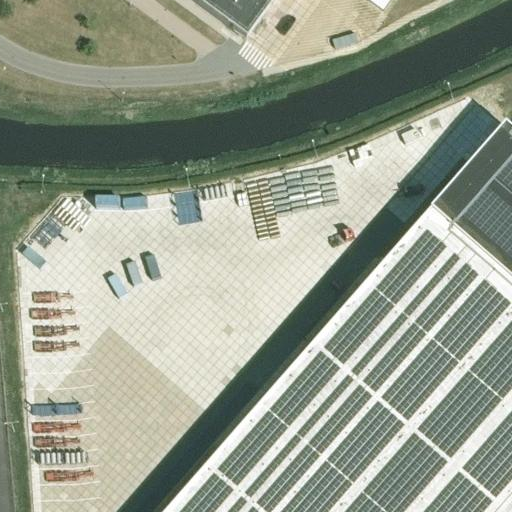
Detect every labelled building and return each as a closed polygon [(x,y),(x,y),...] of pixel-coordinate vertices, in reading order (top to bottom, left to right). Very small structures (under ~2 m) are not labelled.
[(188,0),(195,5),(212,17),(225,26),(244,41),(245,41),(245,42),(275,0),(188,0)] [(363,0),(383,14),(393,0),(363,0)] [(511,135),(509,133),(434,218),(511,286),(511,135)] [(511,511),(511,286),(434,218),(227,456),(178,511),(511,511)] [(266,233),(214,288),(223,296),(230,289),(238,296),(249,284),(266,300),(280,285),(269,274),(300,241),(287,229),(275,242),(266,233)] [(205,351),(221,333),(199,314),(184,331),(205,351)]
